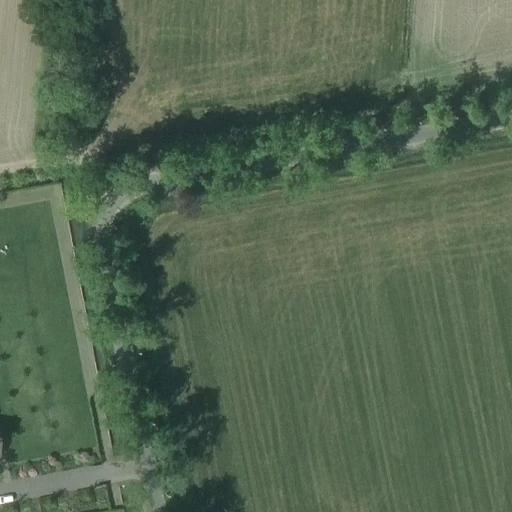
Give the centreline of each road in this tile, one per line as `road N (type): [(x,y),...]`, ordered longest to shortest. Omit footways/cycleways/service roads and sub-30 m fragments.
road 1 (unclassified): [(154,511),(100,241),(102,209),(118,186),(511,119)]
road 2 (track): [(0,178),(87,162),(118,186)]
